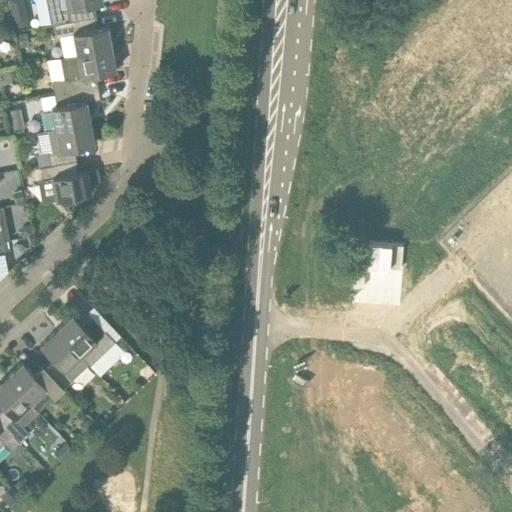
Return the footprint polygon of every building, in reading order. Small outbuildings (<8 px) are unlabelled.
[(46,0),(52,25),(55,24),(96,16),(94,5),(102,3),(101,0),(46,0)] [(27,15),(11,18),(13,28),(29,25),(27,15)] [(77,55),(111,48),(107,26),(98,28),(96,16),(55,24),(57,36),(72,33),(77,55)] [(29,46),(27,32),(18,34),(20,48),(29,46)] [(54,93),(97,85),(95,74),(115,71),(111,48),(77,55),(60,58),(64,79),(52,82),(54,93)] [(55,130),(90,123),(86,102),(100,99),(97,85),(54,93),(54,95),(40,97),(43,111),(51,109),(52,111),(40,113),(44,131),(49,131),(55,130)] [(10,111),(11,117),(21,115),(20,109),(10,111)] [(53,152),(48,153),(50,166),(76,161),(74,149),(94,145),(90,123),(55,130),(49,131),(53,152)] [(50,166),(41,167),(43,178),(52,176),(52,177),(56,200),(91,194),(89,183),(99,181),(97,169),(78,172),(76,161),(50,166)] [(25,200),(21,190),(13,193),(16,203),(25,200)] [(32,234),(30,224),(23,225),(20,230),(21,237),(32,234)] [(73,315),(56,330),(88,364),(89,365),(114,342),(105,332),(87,313),(78,321),(73,315)] [(88,364),(56,330),(40,346),(54,361),(46,369),(62,387),(71,379),(88,364)] [(23,362),(6,378),(30,403),(46,387),(54,395),(62,387),(46,369),(37,377),(23,362)] [(38,412),(30,403),(6,378),(0,383),(0,404),(4,408),(0,412),(0,421),(19,441),(28,433),(23,427),(38,412)] [(94,425),(92,421),(87,419),(82,421),(81,426),(83,431),(88,432),(92,430),(94,425)] [(19,441),(0,421),(0,447),(5,443),(10,449),(19,441)] [(74,451),(65,442),(54,452),(63,461),(74,451)] [(33,486),(24,476),(14,485),(23,496),(33,486)] [(22,497),(13,487),(2,498),(11,507),(22,497)]
